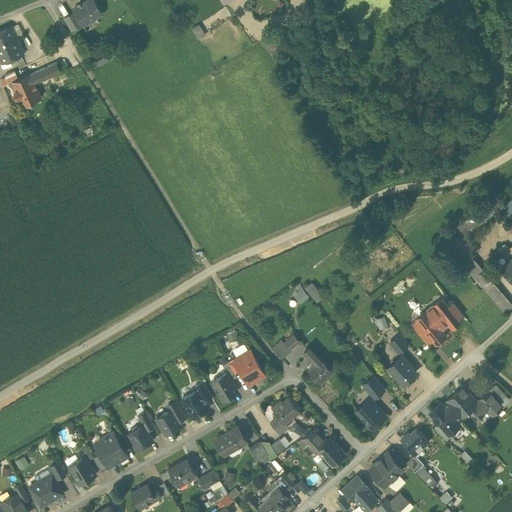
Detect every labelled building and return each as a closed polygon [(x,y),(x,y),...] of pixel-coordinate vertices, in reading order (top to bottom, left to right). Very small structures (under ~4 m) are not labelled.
[(94,0),(86,0),(73,8),(82,23),(84,25),(103,13),(94,0)] [(75,11),(64,17),(72,29),(82,23),(75,11)] [(198,38),(206,34),(201,22),(192,26),(198,38)] [(12,25),(0,29),(0,57),(2,62),(2,63),(10,59),(24,53),(12,25)] [(15,70),(10,59),(2,63),(2,62),(0,63),(5,74),(15,70)] [(57,62),(31,73),(35,83),(61,71),(57,62)] [(15,70),(5,74),(9,84),(13,82),(13,81),(18,79),(15,70)] [(18,79),(13,81),(13,82),(23,105),(41,97),(35,83),(31,73),(18,79)] [(495,195),(456,224),(465,236),(499,210),(504,206),(495,195)] [(511,199),(504,206),(499,210),(511,224),(511,199)] [(465,236),(450,247),(461,260),(470,253),(475,249),(465,236)] [(483,269),(470,253),(461,260),(475,276),(483,269)] [(511,256),(501,267),(511,279),(511,256)] [(483,269),(475,276),(482,285),(486,282),(486,283),(490,279),(492,276),(484,268),(483,269)] [(490,279),(486,283),(486,282),(482,285),(496,302),(504,295),(490,279)] [(312,281),(305,287),(317,301),(325,295),(312,281)] [(303,286),(294,292),(300,302),(310,296),(303,286)] [(511,304),(504,295),(496,302),(505,312),(511,305),(511,304)] [(442,299),(425,312),(422,312),(419,314),(418,317),(419,317),(417,319),(433,339),(436,342),(437,341),(438,341),(440,341),(441,341),(444,339),(444,337),(444,336),(445,335),(440,328),(448,322),(452,326),(459,321),(458,319),(448,306),(442,299)] [(463,315),(453,302),(448,306),(458,319),(463,315)] [(379,328),(388,325),(385,315),(376,318),(379,328)] [(433,339),(417,319),(411,323),(428,344),(433,339)] [(230,341),(239,338),(236,328),(227,332),(230,341)] [(294,333),(284,342),(291,349),(300,340),(294,333)] [(400,334),(390,342),(398,351),(408,344),(400,334)] [(321,359),(309,347),(304,351),(315,364),(321,359)] [(250,349),(234,358),(239,368),(249,384),(265,375),(250,349)] [(409,362),(402,354),(388,367),(403,383),(416,372),(408,363),(409,362)] [(234,358),(228,362),(233,371),(239,368),(234,358)] [(333,371),(321,358),(321,359),(315,364),(309,369),(321,382),(333,371)] [(228,362),(228,361),(223,364),(227,372),(232,380),(237,377),(233,371),(228,362)] [(227,372),(211,381),(223,400),(238,391),(232,380),(227,372)] [(385,389),(373,375),(363,384),(374,398),(385,389)] [(211,397),(202,381),(195,386),(197,389),(198,388),(205,400),(211,397)] [(476,401),(463,386),(447,400),(462,416),(462,415),(460,412),(466,407),(468,409),(469,409),(471,411),(475,412),(479,416),(487,409),(479,399),(476,401)] [(197,389),(182,398),(193,417),(209,407),(205,400),(198,388),(197,389)] [(502,406),(489,390),(479,399),(487,409),(492,415),(502,406)] [(300,410),(289,396),(283,401),(281,399),(272,407),(279,415),(285,422),(300,410)] [(370,398),(356,410),(372,428),(386,415),(370,398)] [(180,420),(186,416),(177,401),(169,405),(171,409),(173,408),(180,420)] [(468,409),(466,407),(460,412),(462,415),(462,416),(464,418),(471,411),(469,409),(468,409)] [(171,409),(156,417),(165,433),(182,424),(180,420),(173,408),(171,409)] [(154,426),(145,410),(138,415),(143,423),(147,430),(154,426)] [(285,422),(279,415),(271,422),(277,429),(280,427),(283,430),(288,426),(285,422)] [(296,421),(290,427),(299,435),(305,428),(296,421)] [(143,423),(140,425),(137,424),(133,427),(132,430),(128,432),(138,449),(153,440),(147,430),(143,423)] [(237,426),(216,438),(225,454),(240,445),(241,446),(247,442),(237,426)] [(327,439),(316,427),(298,440),(304,447),(308,444),(315,451),(317,448),(327,439)] [(416,428),(407,436),(406,435),(401,439),(414,454),(415,454),(415,453),(415,452),(427,441),(428,442),(428,441),(416,428)] [(127,455),(113,431),(104,436),(105,437),(95,443),(100,452),(108,466),(127,455)] [(346,452),(330,436),(327,439),(317,448),(333,465),(346,452)] [(286,447),(280,438),(270,445),(277,454),(286,447)] [(260,440),(249,447),(257,460),(268,454),(260,440)] [(86,445),(81,448),(86,455),(88,460),(93,457),(93,456),(86,445)] [(403,468),(388,451),(370,467),(385,484),(403,468)] [(100,452),(93,456),(93,457),(101,470),(108,466),(100,452)] [(65,458),(68,464),(79,459),(77,453),(65,458)] [(414,454),(406,462),(415,471),(421,465),(423,463),(415,454),(414,454)] [(86,455),(68,465),(79,483),(96,473),(88,460),(86,455)] [(187,458),(181,461),(169,468),(169,467),(168,467),(172,474),(179,486),(180,486),(178,483),(196,473),(197,475),(198,475),(187,457),(186,457),(187,458)] [(323,457),(317,462),(324,470),(329,465),(323,457)] [(276,471),(280,468),(274,460),(270,463),(276,471)] [(66,473),(59,461),(51,465),(58,478),(66,473)] [(433,478),(421,465),(415,471),(428,483),(433,478)] [(169,469),(159,475),(164,482),(164,481),(163,479),(172,474),(169,469)] [(222,485),(213,469),(208,472),(214,483),(210,485),(213,490),(222,485)] [(223,482),(232,484),(235,472),(226,470),(223,482)] [(285,471),(275,480),(286,492),(296,483),(285,471)] [(208,473),(199,478),(205,488),(210,485),(214,483),(208,472),(208,473)] [(52,473),(29,486),(41,506),(63,492),(52,473)] [(357,475),(344,488),(346,491),(350,495),(354,499),(355,498),(366,509),(377,498),(367,487),(368,487),(357,475)] [(302,478),(296,483),(306,493),(311,488),(302,478)] [(164,482),(158,485),(164,495),(170,492),(164,481),(164,482)] [(147,483),(132,492),(132,491),(131,492),(140,506),(156,497),(151,490),(147,482),(147,483)] [(29,498),(21,483),(14,487),(17,492),(18,492),(23,501),(29,498)] [(228,492),(233,497),(240,491),(236,485),(228,492)] [(278,485),(271,492),(273,495),(273,494),(278,499),(285,493),(278,485)] [(156,487),(151,490),(156,497),(161,494),(156,486),(156,487)] [(448,490),(441,496),(446,502),(453,497),(448,490)] [(350,495),(346,491),(342,495),(346,499),(350,495)] [(29,511),(23,501),(18,492),(17,492),(1,501),(7,511),(29,511)] [(408,501),(400,492),(390,501),(399,510),(408,501)] [(278,499),(273,494),(273,495),(258,509),(261,511),(280,511),(285,507),(278,499)] [(342,495),(342,494),(336,500),(344,508),(350,503),(346,499),(342,495)] [(398,511),(399,511),(387,498),(377,507),(381,511),(398,511)]
